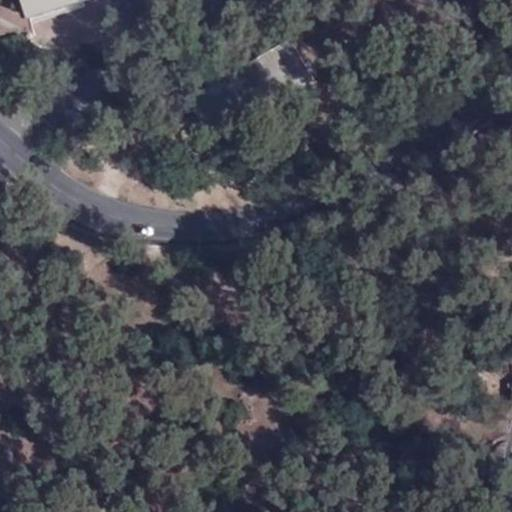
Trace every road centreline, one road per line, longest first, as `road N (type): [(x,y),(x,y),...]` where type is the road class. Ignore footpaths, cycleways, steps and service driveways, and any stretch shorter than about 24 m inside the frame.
road 1 (tertiary): [(0,140),(81,203),(134,223),(222,227),(314,208),(511,85)]
road 2 (unknown): [(333,9),(9,150)]
